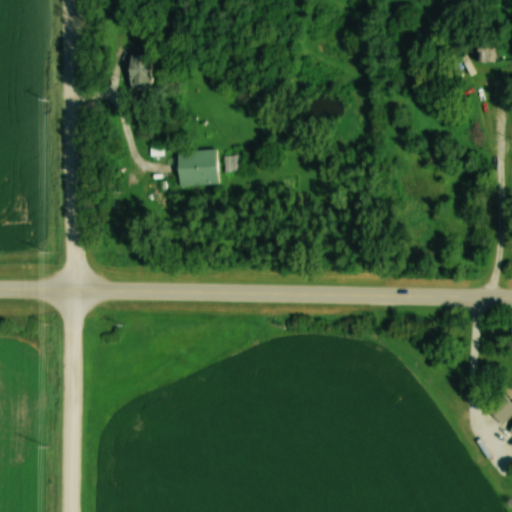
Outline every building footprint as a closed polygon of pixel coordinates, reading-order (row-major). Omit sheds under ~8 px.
[(492,60),(492,35),(475,35),(475,60),(492,60)] [(150,53),(130,53),(129,91),(149,92),(150,53)] [(176,150),(178,186),(217,185),(215,149),(176,150)] [(240,170),(240,155),(227,155),(227,170),(240,170)] [(511,414),(511,404),(501,393),(486,408),(502,424),(511,414)]
